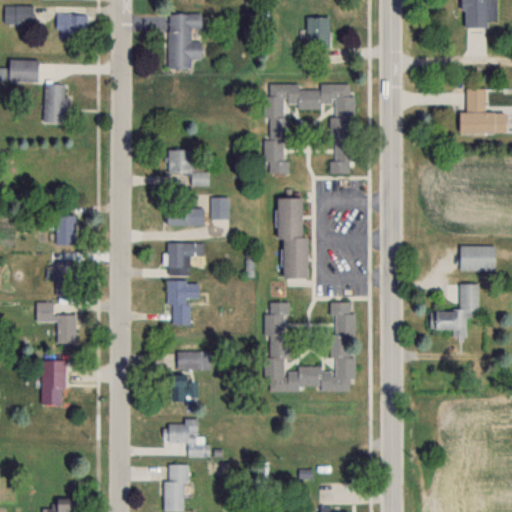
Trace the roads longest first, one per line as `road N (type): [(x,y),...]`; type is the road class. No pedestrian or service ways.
road 1 (residential): [(120,511),(123,0)]
road 2 (residential): [(393,511),(391,0)]
road 3 (residential): [(511,58),(392,57)]
